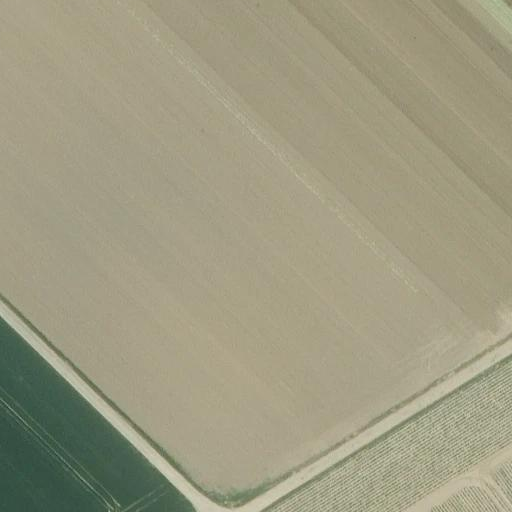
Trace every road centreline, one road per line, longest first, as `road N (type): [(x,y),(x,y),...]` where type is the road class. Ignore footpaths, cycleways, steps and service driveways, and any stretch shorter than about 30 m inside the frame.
road 1 (track): [(245,511),(511,345)]
road 2 (track): [(0,309),(205,511)]
